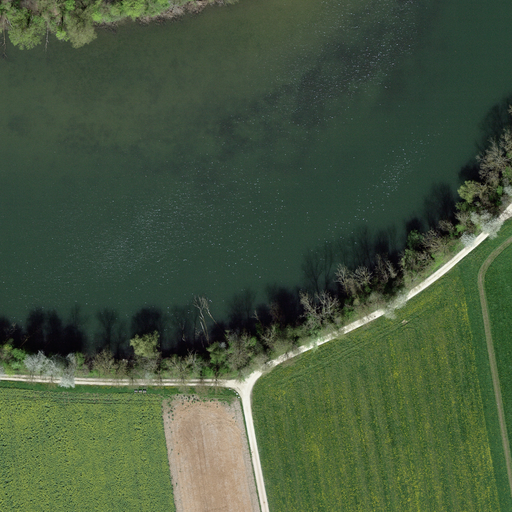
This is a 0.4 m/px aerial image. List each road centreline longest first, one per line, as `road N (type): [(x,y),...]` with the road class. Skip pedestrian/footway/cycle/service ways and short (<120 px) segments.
road 1 (track): [(0,378),(244,387),(281,359),(396,304),(511,209)]
road 2 (track): [(265,511),(244,387)]
